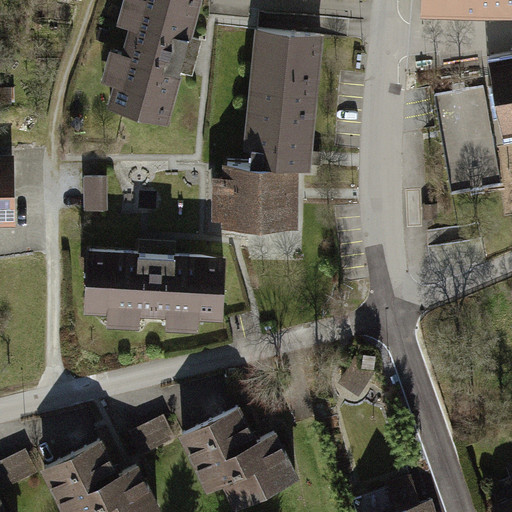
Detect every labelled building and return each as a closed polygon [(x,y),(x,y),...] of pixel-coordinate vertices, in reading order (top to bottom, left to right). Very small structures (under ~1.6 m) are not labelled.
[(199,0),(123,0),(119,19),(132,23),(125,49),(113,46),(105,77),(116,79),(110,102),(169,117),(199,0)] [(511,23),(511,0),(421,0),(421,20),(511,23)] [(325,32),(255,25),(241,160),(301,165),(314,166),(325,32)] [(511,57),(493,61),(505,139),(511,138),(511,57)] [(462,128),(493,124),(488,84),(441,90),(449,155),(466,153),(462,128)] [(0,100),(12,100),(12,88),(0,87),(0,100)] [(15,152),(0,152),(0,217),(16,217),(15,152)] [(304,227),(301,165),(227,161),(228,173),(216,173),(216,217),(224,217),(224,228),(304,227)] [(89,206),(106,205),(105,173),(88,174),(89,206)] [(437,270),(488,259),(483,235),(432,245),(437,270)] [(230,250),(88,243),(84,312),(106,313),(105,321),(141,323),(142,312),(166,314),(168,323),(196,325),(197,313),(226,314),(230,250)] [(243,400),(179,430),(208,492),(224,485),(235,509),(304,477),(281,428),(260,437),(243,400)] [(162,418),(130,434),(142,454),(172,438),(162,418)] [(105,435),(44,465),(67,511),(160,511),(166,509),(140,458),(121,468),(105,435)] [(25,449),(0,461),(0,480),(4,487),(36,470),(25,449)] [(392,506),(371,511),(436,511),(433,501),(423,503),(414,470),(384,478),(392,506)] [(0,511),(11,511),(3,494),(0,495),(0,511)] [(511,511),(511,496),(490,506),(492,511),(511,511)]
